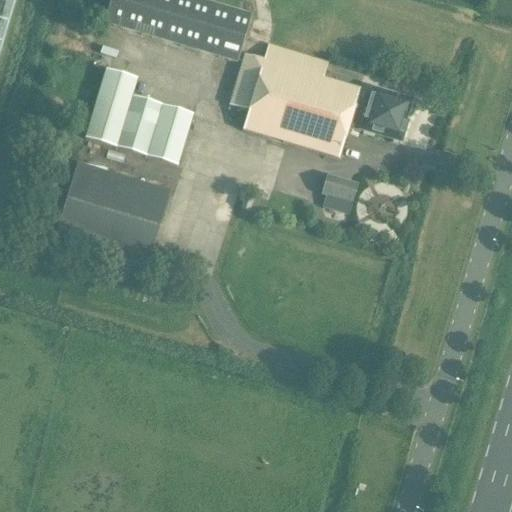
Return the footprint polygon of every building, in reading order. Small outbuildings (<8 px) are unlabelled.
[(0,0),(0,54),(16,0),(0,0)] [(250,19),(187,0),(109,0),(102,25),(236,65),(250,19)] [(243,57),(227,108),(248,114),(243,132),(339,161),(349,129),(400,145),(407,122),(414,119),(416,113),(412,106),(412,105),(372,92),(368,106),(357,102),(360,93),(323,81),(328,65),(269,46),(263,63),(243,57)] [(176,169),(192,117),(132,99),(137,82),(106,72),(85,141),(176,169)] [(148,268),(170,195),(78,167),(55,240),(148,268)] [(326,198),(323,208),(350,216),(359,187),(328,178),(322,197),(326,198)]
